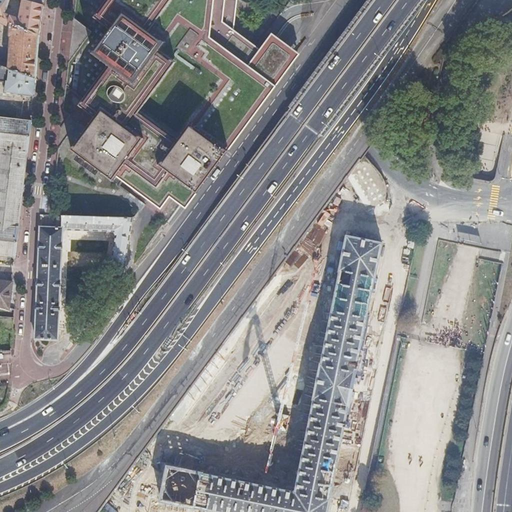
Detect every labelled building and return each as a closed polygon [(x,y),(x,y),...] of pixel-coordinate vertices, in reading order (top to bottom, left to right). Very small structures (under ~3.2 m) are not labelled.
[(0,0),(0,15),(4,18),(5,14),(9,0),(0,0)] [(5,14),(4,18),(39,34),(41,20),(44,5),(24,0),(22,0),(19,18),(5,14)] [(107,0),(108,0),(93,21),(109,33),(94,55),(108,66),(77,108),(94,119),(71,151),(112,180),(115,176),(162,208),(172,194),(187,204),(192,198),(196,192),(229,148),(298,56),(270,35),(258,53),(248,46),(233,34),(236,0),(107,0)] [(4,18),(0,15),(0,22),(10,28),(9,36),(11,36),(10,47),(8,47),(7,58),(9,58),(8,69),(37,78),(38,53),(39,34),(4,18)] [(0,83),(5,84),(4,92),(35,96),(36,86),(36,79),(37,78),(8,69),(0,66),(0,83)] [(0,255),(16,257),(22,201),(32,121),(0,116),(0,255)] [(346,187),(343,213),(372,216),(375,191),(346,187)] [(133,218),(50,215),(41,215),(35,338),(58,339),(64,230),(113,231),(116,235),(110,268),(115,269),(113,276),(122,279),(133,218)] [(167,464),(161,496),(237,511),(327,511),(349,406),(350,405),(357,370),(356,369),(375,277),(376,277),(383,242),(348,235),(341,269),(342,270),(323,363),(322,363),(315,398),(316,399),(298,491),(167,464)] [(241,347),(289,274),(274,264),(173,415),(185,423),(237,345),(241,347)] [(0,305),(10,308),(12,292),(13,282),(0,280),(0,305)] [(5,329),(13,332),(15,318),(0,316),(0,324),(3,324),(5,329)]
